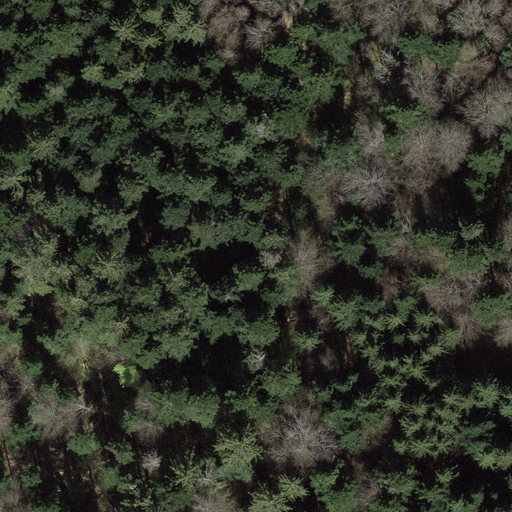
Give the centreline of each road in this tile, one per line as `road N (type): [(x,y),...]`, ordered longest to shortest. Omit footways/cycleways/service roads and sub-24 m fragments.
road 1 (track): [(361,455),(329,443),(302,417),(306,373),(338,284),(327,118),(294,79),(225,62),(157,60),(94,80),(3,150),(0,161)]
road 2 (track): [(0,263),(14,305),(102,409),(173,430),(267,418)]
road 3 (track): [(362,511),(361,455),(387,437),(408,388),(472,328),(511,307)]
